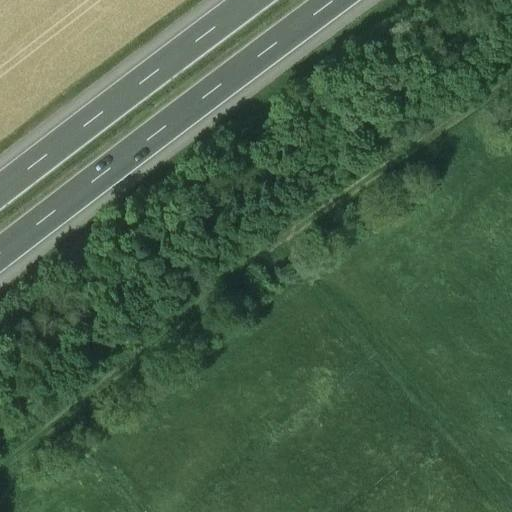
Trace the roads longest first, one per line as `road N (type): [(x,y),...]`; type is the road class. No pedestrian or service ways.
road 1 (track): [(0,463),(323,211),(511,84)]
road 2 (motorway): [(0,255),(346,0)]
road 3 (motorway): [(256,0),(0,183)]
